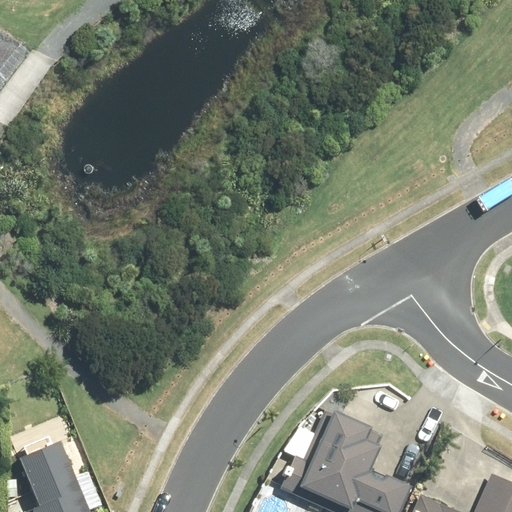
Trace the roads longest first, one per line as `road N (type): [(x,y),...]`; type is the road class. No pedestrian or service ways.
road 1 (residential): [(395,270),(321,315),(278,353),(210,448),(179,511)]
road 2 (residential): [(395,270),(440,330),(511,383)]
road 3 (residential): [(511,202),(395,270)]
